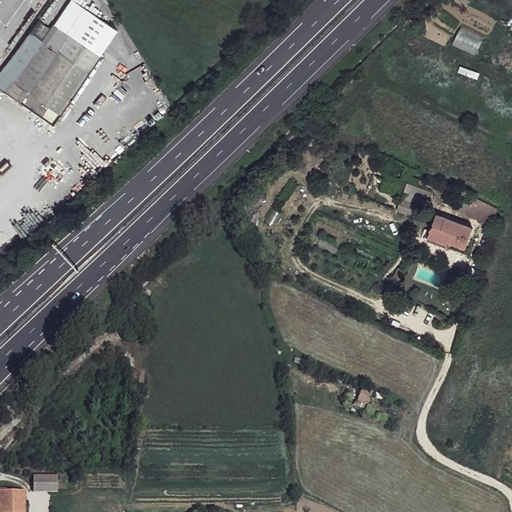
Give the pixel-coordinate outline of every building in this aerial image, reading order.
[(49,0),(43,9),(57,18),(68,0),(49,0)] [(44,121),(50,126),(92,73),(104,58),(74,33),(61,49),(46,37),(52,28),(38,17),(20,44),(0,67),(0,82),(5,87),(20,98),(41,113),(44,121)] [(52,28),(46,37),(61,49),(74,33),(57,20),(52,28)] [(454,41),(476,50),(483,36),(460,26),(454,41)] [(433,192),(411,183),(406,195),(427,204),(429,204),(433,192)] [(427,204),(406,195),(400,209),(419,218),(427,204)] [(491,222),(497,205),(473,197),(467,214),(491,222)] [(475,226),(440,212),(433,233),(447,239),(449,236),(452,238),(468,244),(475,226)] [(447,239),(433,233),(431,238),(449,246),(452,238),(449,236),(447,239)] [(137,303),(126,308),(130,317),(141,312),(137,303)] [(374,391),(363,387),(359,399),(371,403),(374,391)] [(58,478),(35,477),(35,493),(57,493),(58,478)] [(24,511),(25,493),(0,491),(0,511),(24,511)]
